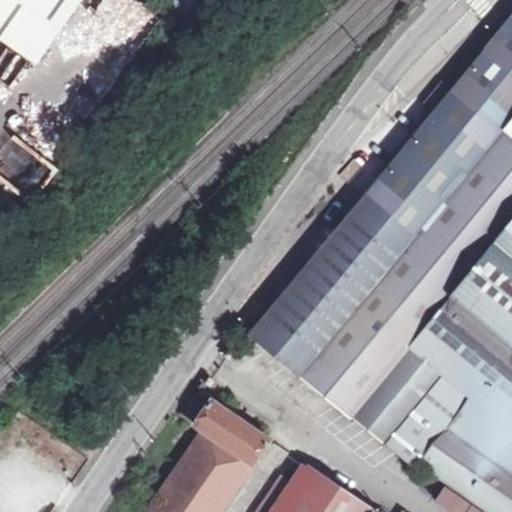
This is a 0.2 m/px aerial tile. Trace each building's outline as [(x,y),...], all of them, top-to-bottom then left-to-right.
[(0,0),(0,55),(18,68),(63,6),(53,0),(0,0)] [(511,511),(511,20),(363,199),(241,339),(410,471),(415,465),(481,511),(511,511)] [(4,210),(0,213),(0,233),(14,220),(4,210)] [(196,439),(146,511),(215,511),(261,445),(205,407),(201,412),(187,403),(173,424),(196,439)] [(362,511),(301,471),(285,494),(274,486),(257,511),(362,511)] [(470,511),(466,509),(463,511),(462,511),(444,497),(435,509),(440,511),(470,511)]
